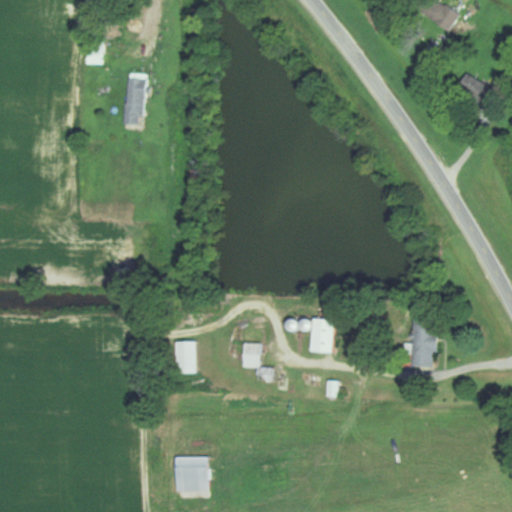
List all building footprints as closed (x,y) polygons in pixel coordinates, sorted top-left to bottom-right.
[(108,63),(108,33),(89,33),(89,63),(108,63)] [(460,89),(491,107),(500,91),(469,73),(460,89)] [(129,123),(148,124),(148,78),(129,78),(129,123)] [(265,367),(265,308),(246,308),(245,367),(265,367)] [(415,367),(439,367),(439,316),(415,316),(415,367)] [(339,319),(317,319),(317,353),(339,353),(339,319)] [(180,342),(180,374),(201,374),(201,342),(180,342)] [(278,368),(264,368),(264,382),(278,382),(278,368)] [(179,490),(212,490),(212,455),(179,455),(179,490)]
